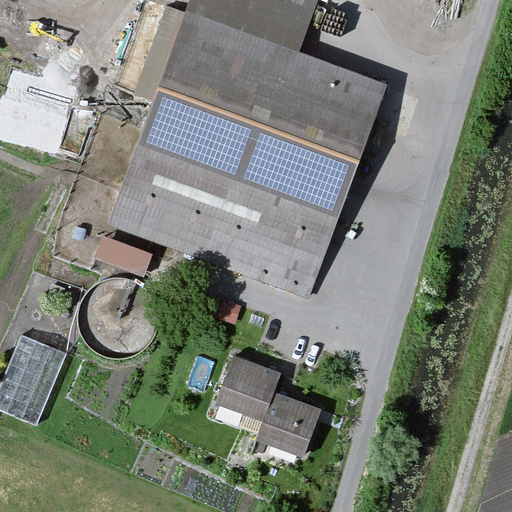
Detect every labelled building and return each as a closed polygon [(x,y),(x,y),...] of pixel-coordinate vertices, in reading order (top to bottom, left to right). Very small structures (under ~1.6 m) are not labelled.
[(189,0),(108,223),(308,296),(386,86),(296,53),(316,0),(189,0)] [(0,133),(53,152),(74,93),(17,73),(0,120),(0,133)] [(102,239),(94,262),(135,276),(144,253),(102,239)] [(77,315),(79,329),(86,342),(97,351),(110,357),(125,357),(138,351),(149,341),(156,329),(158,316),(155,303),(148,291),(137,282),(124,278),(111,277),(98,282),(87,290),(80,302),(77,315)] [(214,315),(235,323),(241,307),(219,299),(214,315)] [(0,383),(0,409),(36,425),(66,353),(21,335),(0,383)] [(263,419),(256,437),(303,455),(320,409),(273,392),(280,373),(233,356),(216,401),(263,419)]
